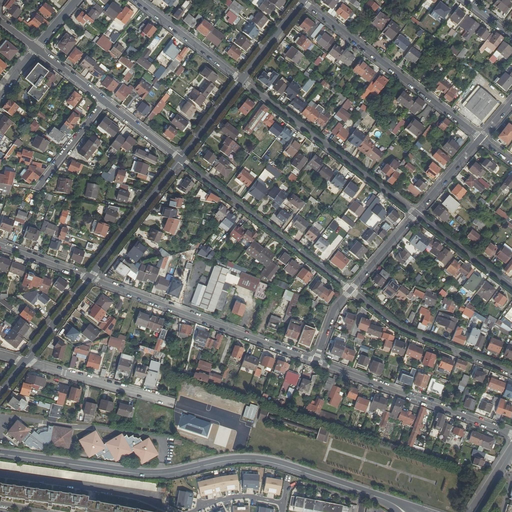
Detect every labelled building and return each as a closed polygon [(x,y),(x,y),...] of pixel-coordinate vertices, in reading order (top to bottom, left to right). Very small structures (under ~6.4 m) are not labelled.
[(9,0),(4,7),(9,10),(13,5),(15,2),(16,0),(9,0)] [(159,0),(170,8),(171,7),(161,0),(159,0)] [(181,15),(183,17),(188,10),(186,9),(190,4),(186,0),(173,17),(177,20),(181,15)] [(269,0),(269,2),(278,9),(285,1),(283,0),(269,0)] [(326,0),(324,3),(330,8),(331,8),(338,0),(326,0)] [(333,10),(341,0),(338,0),(331,8),(333,10)] [(346,0),(341,0),(333,10),(345,19),(348,16),(351,18),(354,13),(343,5),(346,0)] [(368,19),(371,22),(376,16),(373,14),(379,7),(370,0),(365,7),(372,13),(368,19)] [(433,5),(431,7),(432,8),(433,6),(436,8),(442,13),(448,4),(449,5),(452,1),(451,0),(444,0),(444,1),(443,0),(437,0),(433,6),(433,5)] [(505,0),(497,0),(493,5),(498,8),(499,7),(506,12),(511,5),(507,1),(505,0)] [(232,2),(228,7),(238,15),(243,8),(234,1),(232,2)] [(263,4),(259,9),(263,12),(263,11),(268,15),(273,8),(265,1),(263,4)] [(18,4),(15,2),(13,5),(8,12),(8,13),(7,14),(12,17),(12,16),(16,19),(21,12),(15,7),(18,4)] [(54,11),(45,3),(39,11),(48,18),(54,11)] [(110,16),(115,19),(116,18),(120,13),(122,11),(112,3),(106,10),(106,11),(104,13),(109,17),(110,16)] [(98,13),(100,15),(104,10),(97,4),(88,15),(93,19),(98,13)] [(238,15),(228,7),(224,13),(226,15),(229,11),(236,17),(238,15)] [(120,13),(116,18),(124,24),(133,13),(126,8),(121,14),(120,13)] [(464,14),(457,8),(450,18),(449,18),(457,24),(464,14)] [(229,11),(226,15),(230,18),(227,21),(231,24),(233,21),(236,24),(239,19),(236,17),(229,11)] [(36,30),(44,19),(35,12),(27,23),(36,30)] [(89,18),(82,12),(76,19),(80,22),(82,24),(85,20),(86,21),(89,18)] [(261,28),(268,19),(259,12),(254,18),(251,15),(249,18),(252,21),(261,28)] [(376,16),(371,22),(380,29),(388,19),(379,12),(376,16)] [(184,21),(193,28),(202,17),(199,14),(195,19),(189,15),(184,21)] [(479,25),(468,16),(460,26),(467,32),(463,38),(467,41),(479,25)] [(310,34),(316,26),(306,18),(300,26),(310,34)] [(410,20),(417,26),(419,23),(412,18),(410,20)] [(195,31),(205,38),(205,37),(213,28),(203,20),(195,31)] [(391,21),(382,32),(390,38),(396,31),(397,32),(400,28),(391,21)] [(253,39),(259,30),(245,22),(240,31),(253,39)] [(314,38),(323,26),(320,23),(311,36),(314,38)] [(142,32),(150,38),(156,30),(148,24),(142,32)] [(481,38),(483,40),(484,40),(489,33),(481,27),(476,34),(479,36),(478,38),(480,39),(481,38)] [(225,37),(213,28),(205,37),(211,42),(212,41),(218,46),(223,39),(225,37)] [(419,37),(424,31),(422,30),(421,29),(416,35),(419,37)] [(302,35),(311,42),(313,39),(303,32),(301,34),(302,35)] [(331,37),(331,38),(324,33),(322,36),(319,34),(315,40),(327,50),(335,39),(331,37)] [(493,37),(491,35),(485,42),(479,50),(482,53),(486,47),(493,52),(503,39),(496,33),(493,37)] [(76,42),(66,34),(57,46),(67,54),(76,42)] [(294,42),(296,43),(302,35),(301,34),(299,37),(298,37),(294,42)] [(410,42),(399,34),(393,42),(400,48),(399,49),(403,52),(410,42)] [(140,65),(147,71),(152,65),(148,62),(146,64),(144,62),(145,61),(146,59),(151,53),(150,52),(154,46),(155,47),(162,39),(157,35),(139,58),(136,62),(140,65)] [(305,50),(311,42),(302,35),(296,43),(305,50)] [(251,43),(242,36),(236,43),(245,51),(251,43)] [(0,50),(0,52),(9,59),(13,54),(14,55),(18,51),(7,42),(0,50)] [(511,49),(503,42),(489,59),(491,61),(494,56),(495,57),(498,53),(506,59),(511,51),(511,49)] [(107,53),(109,51),(101,44),(99,46),(107,53)] [(111,56),(115,59),(116,58),(114,57),(115,56),(118,58),(125,50),(117,44),(110,52),(109,51),(107,53),(111,56)] [(164,54),(173,61),(178,55),(180,52),(171,45),(164,54)] [(335,45),(328,53),(337,60),(344,52),(335,45)] [(130,46),(125,52),(131,57),(136,51),(136,50),(130,46)] [(235,60),(241,53),(232,46),(228,51),(227,53),(235,60)] [(173,61),(168,68),(170,70),(172,71),(182,58),(189,50),(185,47),(179,56),(178,55),(173,61)] [(295,63),(302,54),(293,47),(286,56),(295,63)] [(421,55),(412,47),(404,57),(405,57),(409,60),(414,64),(421,55)] [(462,50),(457,56),(457,57),(460,59),(465,53),(462,50)] [(347,65),(354,57),(346,51),(340,59),(347,65)] [(87,56),(86,57),(80,65),(84,68),(84,67),(90,71),(96,64),(87,56)] [(318,56),(313,62),(317,65),(322,59),(318,56)] [(124,66),(130,70),(133,66),(130,64),(131,63),(126,59),(125,60),(121,57),(118,61),(124,66)] [(361,75),(367,67),(360,61),(353,70),(360,76),(361,75)] [(127,81),(140,65),(136,62),(133,66),(130,70),(123,79),(127,81)] [(25,80),(37,64),(36,63),(23,79),(25,80)] [(47,72),(37,64),(25,80),(33,86),(28,93),(39,102),(49,88),(56,79),(47,72)] [(94,74),(100,79),(106,72),(99,67),(96,64),(90,71),(89,73),(93,75),(94,74)] [(99,67),(106,72),(110,71),(101,64),(99,67)] [(176,74),(179,76),(185,69),(181,67),(176,74)] [(200,75),(207,80),(211,84),(215,79),(216,80),(218,77),(206,67),(200,75)] [(375,72),(367,67),(361,75),(368,81),(375,72)] [(167,69),(159,80),(161,82),(170,70),(168,68),(167,69)] [(440,77),(442,75),(436,69),(433,72),(436,74),(435,75),(437,77),(438,75),(440,77)] [(270,86),(277,76),(272,72),(272,73),(269,76),(267,74),(264,72),(258,79),(264,84),(265,83),(270,86)] [(511,78),(509,76),(505,73),(496,84),(505,91),(511,82),(511,78)] [(115,88),(116,89),(120,83),(117,81),(116,83),(108,77),(102,85),(111,93),(115,88)] [(305,91),(314,80),(310,77),(301,88),(305,91)] [(380,92),(387,82),(380,77),(372,86),(380,92)] [(139,97),(143,100),(153,87),(142,78),(133,89),(141,95),(139,97)] [(445,93),(451,86),(441,78),(435,86),(441,91),(442,90),(445,93)] [(153,87),(157,91),(163,83),(161,82),(159,80),(154,85),(153,87)] [(205,96),(206,97),(211,91),(215,86),(212,84),(211,84),(207,80),(198,91),(205,96)] [(281,94),(287,87),(279,81),(273,88),(281,94)] [(299,90),(304,84),(300,81),(295,87),(299,90)] [(122,100),(123,102),(133,89),(130,86),(128,89),(123,85),(115,94),(118,97),(119,96),(123,99),(122,100)] [(395,97),(400,90),(397,87),(391,94),(395,97)] [(370,91),(367,88),(361,96),(364,98),(370,91)] [(450,101),(457,92),(451,88),(449,90),(448,91),(444,97),(450,101)] [(481,121),(497,102),(481,88),(465,107),(481,121)] [(198,91),(196,89),(188,98),(199,107),(202,103),(200,102),(205,96),(198,91)] [(345,96),(338,91),(336,94),(338,96),(337,97),(340,100),(336,106),(340,108),(348,99),(345,96)] [(410,100),(405,96),(406,95),(402,92),(396,100),(405,107),(410,100)] [(74,97),(72,95),(67,102),(73,107),(81,97),(76,94),(75,96),(74,97)] [(295,97),(289,104),(299,112),(305,105),(295,97)] [(425,103),(418,97),(409,109),(415,114),(421,106),(422,107),(425,103)] [(12,116),(19,107),(8,98),(5,103),(6,104),(3,109),(12,116)] [(245,116),(251,109),(253,107),(254,105),(247,99),(238,111),(245,116)] [(348,99),(340,108),(336,114),(342,119),(346,121),(350,116),(345,112),(344,112),(352,102),(348,99)] [(152,111),(157,115),(166,104),(161,100),(152,111)] [(197,109),(188,102),(181,111),(188,117),(192,111),(194,113),(197,109)] [(302,113),(308,118),(317,106),(311,102),(302,113)] [(353,103),(352,102),(344,112),(345,112),(353,103)] [(151,109),(143,103),(137,110),(145,117),(151,109)] [(267,113),(269,110),(263,105),(243,131),(249,135),(261,120),(267,113)] [(317,106),(308,118),(313,123),(315,121),(321,113),(324,109),(318,105),(317,106)] [(367,109),(366,109),(365,112),(367,114),(376,121),(379,118),(376,116),(379,112),(370,105),(367,109)] [(77,107),(74,110),(80,115),(83,112),(77,107)] [(68,119),(64,124),(71,129),(71,130),(74,125),(81,115),(80,115),(74,110),(67,119),(68,119)] [(156,115),(152,112),(148,118),(151,120),(156,115)] [(323,115),(321,113),(315,121),(322,126),(331,116),(326,112),(323,115)] [(267,113),(261,120),(270,127),(273,122),(271,120),(273,118),(267,113)] [(377,121),(376,121),(367,114),(363,119),(373,127),(377,121)] [(189,125),(177,115),(171,123),(183,132),(189,125)] [(0,133),(3,136),(13,123),(5,116),(0,122),(0,133)] [(357,128),(361,120),(358,118),(353,126),(357,128)] [(415,138),(424,127),(413,118),(405,129),(415,138)] [(106,132),(112,124),(109,122),(105,119),(99,127),(106,132)] [(450,122),(445,119),(443,121),(442,120),(442,121),(443,122),(440,125),(439,124),(438,126),(443,130),(450,122)] [(396,126),(397,125),(392,121),(388,126),(393,130),(396,126)] [(293,139),(296,136),(276,122),(270,129),(274,132),(272,134),(278,138),(279,136),(287,142),(290,137),(293,139)] [(331,132),(335,135),(343,125),(339,123),(331,132)] [(71,129),(64,124),(59,130),(66,135),(71,129)] [(106,132),(106,133),(113,138),(118,131),(117,130),(114,128),(115,126),(113,124),(112,124),(106,132)] [(238,133),(227,124),(221,131),(233,140),(238,133)] [(507,144),(511,137),(511,127),(508,124),(498,137),(507,144)] [(433,127),(430,125),(422,135),(425,137),(433,127)] [(177,133),(169,126),(163,133),(172,140),(177,133)] [(66,136),(58,131),(55,128),(48,136),(58,143),(61,139),(63,140),(66,136)] [(344,131),(342,129),(337,135),(343,141),(348,135),(347,134),(348,132),(345,130),(344,131)] [(359,146),(365,137),(355,129),(352,134),(348,139),(353,143),(353,142),(359,146)] [(48,142),(38,136),(32,146),(44,152),(47,148),(45,147),(48,142)] [(87,160),(97,148),(101,143),(97,139),(93,136),(79,154),(87,160)] [(123,148),(128,152),(135,142),(131,139),(129,137),(126,140),(126,141),(122,138),(119,136),(111,146),(118,151),(121,148),(121,147),(123,148)] [(370,139),(366,136),(365,137),(359,146),(358,147),(356,149),(360,152),(361,150),(367,155),(373,147),(367,142),(370,139)] [(236,154),(240,147),(228,138),(225,141),(226,142),(224,145),(219,151),(227,157),(232,151),(236,154)] [(452,155),(459,146),(450,139),(443,147),(452,155)] [(291,159),(301,147),(293,140),(283,153),(291,159)] [(418,141),(414,145),(420,150),(423,145),(418,141)] [(378,162),(384,154),(374,146),(373,147),(367,155),(372,159),(372,158),(374,159),(378,162)] [(136,152),(134,155),(153,165),(155,162),(157,159),(151,156),(144,152),(137,149),(136,152)] [(438,149),(432,157),(443,165),(449,158),(438,149)] [(22,157),(19,164),(26,165),(26,162),(29,163),(33,153),(24,150),(22,155),(22,157)] [(216,157),(209,151),(203,159),(210,165),(216,157)] [(409,161),(414,157),(409,153),(405,157),(409,161)] [(299,171),(307,160),(299,154),(291,165),(299,171)] [(227,176),(234,166),(221,156),(215,165),(222,171),(222,172),(227,176)] [(316,171),(323,162),(315,156),(308,165),(316,171)] [(407,160),(405,158),(397,168),(399,170),(407,160)] [(486,159),(481,165),(491,173),(496,166),(492,163),(491,164),(486,159)] [(68,170),(76,173),(80,164),(72,161),(68,170)] [(138,162),(134,172),(138,174),(146,176),(148,173),(146,172),(145,172),(147,166),(138,162)] [(411,173),(415,168),(408,162),(405,167),(411,173)] [(390,177),(395,171),(384,163),(379,169),(390,177)] [(426,172),(432,178),(440,169),(433,163),(426,172)] [(483,172),(484,171),(475,163),(469,170),(476,176),(481,171),(483,172)] [(108,174),(110,175),(117,167),(114,164),(112,167),(112,168),(108,174)] [(277,179),(281,174),(280,173),(277,170),(272,167),(269,165),(265,170),(277,179)] [(328,187),(336,176),(322,165),(316,173),(327,182),(325,184),(328,187)] [(34,167),(30,166),(29,169),(28,171),(22,177),(29,183),(33,178),(36,174),(39,177),(41,174),(36,170),(38,167),(34,167)] [(113,179),(113,182),(121,184),(122,184),(122,183),(124,178),(124,176),(126,172),(121,170),(121,171),(120,175),(118,180),(113,179)] [(396,172),(396,171),(395,170),(395,171),(390,177),(387,181),(392,184),(399,175),(396,172)] [(13,179),(14,173),(5,171),(4,175),(0,174),(0,183),(11,186),(12,182),(13,179)] [(248,187),(254,179),(249,175),(243,171),(236,179),(241,182),(244,184),(243,184),(248,187)] [(293,183),(297,179),(291,174),(287,179),(293,183)] [(479,182),(470,175),(464,183),(471,188),(473,186),(480,192),(484,187),(479,182)] [(511,185),(511,176),(510,175),(500,188),(504,191),(507,186),(510,189),(511,185)] [(69,194),(72,180),(59,178),(56,192),(69,194)] [(187,196),(195,185),(187,179),(184,182),(185,183),(182,187),(184,188),(181,191),(187,196)] [(414,186),(421,191),(426,185),(420,179),(414,186)] [(484,187),(486,189),(489,185),(481,179),(479,182),(484,187)] [(347,194),(352,186),(345,181),(342,186),(341,185),(340,186),(341,187),(340,188),(347,194)] [(260,201),(268,191),(256,182),(248,191),(260,201)] [(417,196),(421,191),(414,186),(410,182),(406,187),(417,196)] [(12,186),(11,186),(0,183),(0,188),(2,189),(7,190),(7,193),(9,193),(12,186)] [(96,199),(99,185),(88,183),(85,197),(96,199)] [(466,191),(458,184),(451,192),(459,199),(466,191)] [(282,203),(287,197),(280,192),(280,191),(275,187),(268,196),(273,200),(274,199),(276,200),(276,202),(280,206),(282,203)] [(129,193),(127,192),(119,190),(116,199),(117,200),(122,201),(126,203),(129,193)] [(248,192),(259,202),(260,201),(248,191),(248,192)] [(202,201),(216,204),(219,199),(211,194),(210,195),(208,200),(206,199),(204,198),(202,201)] [(300,210),(305,203),(302,201),(301,202),(293,195),(288,201),(300,210)] [(366,204),(369,207),(372,203),(376,198),(373,196),(366,204)] [(452,212),(459,204),(452,197),(448,202),(446,200),(443,204),(452,212)] [(169,206),(180,208),(182,199),(175,198),(175,200),(170,199),(169,206)] [(369,207),(359,220),(361,222),(370,210),(371,211),(373,207),(378,200),(376,198),(372,203),(369,207)] [(344,206),(348,209),(353,203),(349,200),(344,206)] [(364,209),(354,201),(353,203),(348,209),(358,216),(364,209)] [(285,205),(282,203),(280,206),(273,215),(283,223),(289,216),(281,210),(285,205)] [(215,216),(222,222),(228,214),(229,213),(224,208),(225,208),(221,205),(218,210),(219,211),(216,214),(216,215),(215,216)] [(450,214),(439,205),(433,212),(443,221),(450,214)] [(119,208),(109,206),(104,219),(105,219),(108,220),(107,222),(109,222),(109,221),(113,223),(119,208)] [(381,219),(386,214),(377,206),(374,210),(377,212),(375,214),(381,219)] [(162,217),(168,218),(175,220),(177,211),(163,208),(162,217)] [(58,223),(64,225),(69,211),(63,209),(58,223)] [(495,212),(506,220),(507,218),(497,210),(495,212)] [(27,214),(19,211),(16,218),(25,221),(27,214)] [(385,218),(387,220),(392,224),(399,216),(392,211),(385,218)] [(231,216),(228,214),(222,222),(220,224),(228,231),(237,219),(232,215),(231,216)] [(456,219),(462,225),(465,221),(459,216),(456,219)] [(477,216),(472,223),(482,230),(486,224),(477,216)] [(302,233),(309,225),(299,217),(293,226),(302,233)] [(341,220),(352,229),(354,226),(343,217),(341,220)] [(173,234),(179,220),(175,220),(168,218),(163,230),(173,234)] [(337,233),(343,223),(335,218),(328,227),(337,233)] [(0,227),(11,232),(14,223),(9,221),(3,219),(0,227)] [(382,226),(387,230),(392,224),(387,220),(382,226)] [(47,222),(44,221),(40,231),(53,236),(56,227),(48,224),(46,223),(47,222)] [(104,237),(108,225),(99,222),(95,234),(104,237)] [(229,235),(238,242),(242,237),(245,233),(236,226),(235,227),(231,232),(229,235)] [(312,226),(305,234),(313,241),(320,233),(312,226)] [(344,238),(349,230),(343,226),(337,233),(344,238)] [(372,231),(377,235),(382,239),(387,232),(386,231),(387,230),(382,226),(381,227),(383,229),(382,230),(377,226),(372,231)] [(27,227),(24,237),(36,242),(40,232),(39,231),(38,231),(27,227)] [(65,241),(69,243),(70,238),(65,237),(68,229),(62,227),(62,229),(56,227),(53,236),(53,237),(62,240),(65,241)] [(156,243),(160,232),(151,228),(146,239),(156,243)] [(376,235),(372,231),(370,229),(362,239),(368,245),(371,241),(370,241),(373,237),(371,235),(374,233),(376,235)] [(480,245),(484,239),(472,229),(467,236),(480,245)] [(242,237),(251,244),(253,241),(257,236),(252,232),(251,234),(247,230),(245,233),(242,237)] [(422,252),(428,245),(431,240),(426,236),(425,238),(424,238),(423,239),(422,238),(423,237),(424,236),(418,232),(410,243),(422,252)] [(207,241),(210,244),(217,236),(213,233),(207,241)] [(376,235),(371,241),(375,245),(380,238),(376,235)] [(53,237),(51,241),(52,242),(50,247),(58,250),(62,240),(53,237)] [(320,237),(315,245),(324,251),(329,244),(320,237)] [(431,252),(437,257),(441,252),(442,251),(440,249),(442,247),(432,240),(431,240),(428,245),(431,247),(432,246),(434,248),(431,252)] [(136,262),(146,248),(138,241),(127,255),(136,262)] [(256,259),(256,258),(263,249),(253,241),(251,244),(245,251),(256,259)] [(94,244),(88,242),(86,248),(91,250),(94,244)] [(361,254),(366,249),(358,242),(350,252),(358,259),(362,255),(361,254)] [(495,256),(495,255),(496,255),(499,250),(490,243),(483,251),(490,257),(492,254),(495,256)] [(511,253),(511,249),(504,243),(503,245),(503,246),(507,249),(511,253)] [(506,263),(511,254),(511,253),(507,249),(503,246),(499,250),(496,255),(499,257),(502,259),(501,259),(506,263)] [(73,251),(71,259),(76,261),(80,262),(81,263),(85,252),(75,248),(73,251)] [(197,254),(210,260),(214,254),(211,252),(204,248),(201,251),(200,250),(197,254)] [(267,266),(274,256),(264,248),(263,249),(256,258),(267,266)] [(169,257),(170,256),(161,249),(158,253),(164,258),(169,257)] [(441,252),(437,257),(436,258),(444,264),(451,254),(445,249),(442,253),(441,252)] [(410,256),(404,250),(399,256),(398,254),(395,258),(402,265),(410,256)] [(342,270),(349,261),(338,251),(330,261),(342,270)] [(290,259),(291,259),(283,252),(277,259),(285,266),(290,259)] [(506,263),(501,259),(499,257),(496,255),(495,255),(506,263)] [(0,270),(5,272),(6,272),(8,266),(9,266),(11,261),(0,256),(0,270)] [(164,270),(169,257),(164,258),(162,264),(161,267),(158,274),(162,275),(163,273),(164,273),(165,271),(164,270)] [(132,276),(136,278),(137,276),(139,271),(139,270),(124,259),(121,263),(121,262),(115,270),(124,277),(128,273),(130,270),(134,273),(132,276)] [(299,267),(290,259),(285,266),(283,269),(293,276),(299,267)] [(446,270),(453,276),(462,265),(464,263),(460,260),(458,263),(454,260),(446,270)] [(22,277),(26,267),(12,262),(9,272),(22,277)] [(144,277),(155,282),(158,274),(161,267),(162,264),(158,262),(156,269),(148,266),(145,273),(139,271),(137,276),(136,278),(136,279),(142,281),(144,277)] [(199,307),(213,312),(215,308),(230,267),(221,264),(217,262),(210,280),(209,280),(206,287),(199,307)] [(269,280),(278,268),(271,262),(262,274),(269,280)] [(182,283),(186,284),(188,273),(191,264),(187,263),(182,283)] [(462,265),(453,276),(456,277),(460,272),(467,278),(473,271),(469,268),(468,269),(465,266),(464,266),(462,265)] [(237,285),(242,272),(232,268),(230,267),(215,308),(222,311),(225,300),(227,301),(228,298),(227,297),(228,293),(233,295),(235,289),(232,287),(233,283),(237,285)] [(312,275),(302,268),(296,276),(306,283),(312,275)] [(378,276),(385,281),(390,275),(383,270),(378,276)] [(37,286),(39,287),(42,280),(34,277),(35,276),(33,276),(33,274),(29,272),(28,275),(27,275),(23,286),(30,288),(31,285),(37,287),(37,286)] [(259,282),(260,280),(257,278),(245,273),(242,272),(237,285),(256,292),(259,282)] [(473,272),(467,280),(476,287),(482,279),(473,272)] [(385,281),(378,276),(377,275),(372,281),(380,287),(385,281)] [(52,281),(43,277),(42,280),(39,287),(41,288),(41,290),(46,294),(52,281)] [(168,292),(170,285),(171,282),(160,278),(158,284),(157,283),(155,287),(168,292)] [(388,295),(392,298),(395,294),(401,286),(392,278),(381,292),(386,296),(388,295)] [(58,283),(56,282),(53,285),(61,291),(67,284),(61,279),(58,283)] [(289,285),(279,281),(277,286),(286,289),(289,285)] [(316,294),(312,300),(314,301),(315,301),(318,296),(325,287),(322,285),(322,284),(322,283),(321,282),(320,281),(319,281),(318,281),(318,282),(317,282),(311,291),(316,294)] [(269,286),(259,282),(256,292),(266,295),(269,286)] [(484,283),(476,293),(486,301),(494,290),(490,287),(484,283)] [(168,292),(167,294),(178,298),(181,289),(170,285),(168,292)] [(191,304),(199,307),(206,287),(198,285),(191,304)] [(402,299),(404,301),(407,297),(410,293),(401,286),(395,294),(398,297),(399,296),(402,299)] [(328,290),(325,287),(318,296),(319,297),(326,302),(332,293),(333,293),(333,292),(333,291),(332,291),(332,290),(331,290),(330,289),(329,289),(329,290),(328,290)] [(413,289),(410,293),(407,297),(413,302),(415,298),(412,296),(413,294),(417,296),(419,297),(422,298),(425,294),(413,289)] [(443,297),(447,293),(442,289),(438,293),(443,297)] [(438,294),(426,290),(426,292),(435,296),(432,303),(427,300),(425,303),(434,307),(438,294)] [(44,304),(49,298),(47,297),(42,293),(40,295),(39,294),(35,292),(33,294),(33,293),(29,295),(28,296),(27,295),(25,297),(33,304),(37,299),(44,304)] [(266,295),(256,292),(254,296),(264,300),(266,295)] [(474,292),(463,306),(465,307),(466,307),(476,294),(474,292)] [(300,295),(295,293),(286,316),(291,317),(300,295)] [(500,294),(499,294),(494,300),(501,306),(507,299),(500,294)] [(102,310),(107,298),(102,295),(95,304),(96,304),(102,310)] [(448,298),(445,297),(443,302),(446,303),(445,304),(448,305),(446,310),(452,313),(454,307),(456,303),(449,300),(447,299),(448,298)] [(112,302),(107,298),(102,310),(105,312),(112,302)] [(242,316),(246,304),(236,300),(232,312),(242,316)] [(98,322),(106,312),(105,312),(102,310),(96,304),(91,311),(92,311),(89,315),(98,322)] [(34,314),(26,307),(20,315),(28,321),(34,314)] [(466,307),(465,307),(464,311),(473,316),(475,312),(466,307)] [(419,323),(417,328),(424,331),(426,327),(431,312),(422,308),(419,313),(425,315),(422,324),(419,323)] [(146,328),(151,315),(140,311),(135,324),(146,328)] [(475,312),(473,316),(471,320),(483,325),(485,318),(479,315),(475,312)] [(353,325),(356,316),(347,313),(344,322),(353,325)] [(162,329),(165,320),(151,315),(146,328),(160,333),(162,329)] [(112,317),(102,330),(103,331),(110,336),(116,321),(112,317)] [(361,317),(356,328),(365,332),(369,320),(361,317)] [(453,330),(456,324),(441,318),(438,324),(453,330)] [(485,318),(483,325),(474,346),(474,348),(477,349),(478,347),(480,348),(487,330),(487,328),(486,328),(489,320),(485,318)] [(22,337),(30,326),(21,319),(12,330),(22,337)] [(276,330),(279,322),(270,319),(267,326),(276,330)] [(301,324),(291,320),(289,324),(285,335),(296,339),(300,328),(301,324)] [(192,327),(179,323),(179,330),(181,331),(180,333),(190,335),(192,327)] [(379,337),(383,329),(374,326),(375,325),(370,323),(366,332),(379,337)] [(92,341),(99,332),(89,324),(82,333),(92,341)] [(305,325),(298,343),(309,347),(315,329),(305,325)] [(80,333),(72,327),(65,336),(73,341),(80,333)] [(387,328),(384,327),(383,329),(382,332),(384,333),(382,338),(385,339),(386,340),(384,346),(390,348),(393,342),(392,341),(394,337),(390,335),(391,333),(388,332),(388,334),(385,333),(387,328)] [(15,348),(23,338),(22,337),(12,330),(9,328),(2,337),(15,348)] [(166,331),(162,329),(160,333),(154,350),(157,351),(159,346),(160,347),(166,331)] [(208,338),(209,334),(199,330),(194,342),(199,343),(200,342),(205,344),(208,338)] [(218,349),(223,336),(220,334),(220,335),(218,334),(217,336),(215,341),(217,341),(215,347),(218,349)] [(462,344),(464,339),(456,335),(454,340),(462,344)] [(110,336),(107,347),(122,352),(125,341),(118,339),(110,336)] [(361,345),(363,340),(359,339),(355,337),(354,340),(359,342),(358,344),(361,346),(361,345)] [(205,344),(205,346),(211,349),(212,346),(214,340),(208,338),(205,344)] [(498,353),(502,342),(492,338),(487,348),(498,353)] [(55,346),(57,348),(58,348),(57,349),(56,349),(54,358),(62,360),(66,344),(60,340),(55,346)] [(344,348),(346,344),(335,340),(330,353),(341,357),(344,348)] [(395,341),(391,351),(402,355),(406,344),(402,343),(402,344),(395,341)] [(420,359),(421,356),(424,349),(409,344),(406,354),(420,359)] [(82,345),(75,347),(74,352),(87,355),(89,347),(82,345)] [(153,354),(153,353),(154,350),(140,345),(138,349),(153,354)] [(231,356),(234,357),(236,358),(240,359),(243,349),(235,346),(231,356)] [(355,352),(344,348),(341,357),(352,361),(355,352)] [(417,367),(420,368),(422,364),(431,367),(436,355),(426,352),(424,357),(421,356),(420,359),(417,367)] [(98,369),(101,357),(90,354),(86,366),(98,369)] [(245,355),(241,366),(253,370),(257,360),(252,358),(252,359),(250,358),(250,357),(245,355)] [(366,366),(367,363),(368,360),(369,358),(361,355),(358,363),(366,366)] [(271,369),(274,359),(265,356),(261,365),(271,369)] [(449,370),(453,361),(442,357),(439,366),(449,370)] [(120,359),(117,370),(121,371),(120,374),(127,376),(131,362),(120,359)] [(464,370),(467,363),(458,359),(455,366),(464,370)] [(161,363),(151,360),(149,367),(145,380),(144,383),(154,386),(161,363)] [(287,371),(290,365),(278,360),(275,369),(278,370),(279,371),(282,372),(282,373),(283,374),(284,370),(287,371)] [(198,364),(193,378),(213,384),(214,381),(207,379),(208,376),(199,373),(198,374),(197,374),(199,368),(201,365),(198,364)] [(134,376),(145,380),(149,367),(143,365),(143,368),(137,366),(134,376)] [(380,374),(382,369),(372,365),(370,370),(380,374)] [(482,382),(485,374),(476,371),(473,378),(482,382)] [(287,372),(285,379),(296,383),(298,376),(287,372)] [(425,388),(429,377),(418,373),(414,384),(425,388)] [(219,385),(222,377),(213,374),(212,379),(217,381),(216,383),(219,385)] [(410,385),(413,378),(402,374),(399,381),(410,385)] [(26,382),(32,384),(35,385),(40,386),(44,387),(46,379),(28,375),(26,382)] [(465,387),(469,377),(464,375),(461,381),(460,381),(459,385),(465,387)] [(488,376),(484,387),(487,388),(488,386),(500,391),(504,382),(488,376)] [(306,395),(309,396),(314,383),(300,378),(297,387),(308,391),(306,395)] [(329,389),(333,379),(329,378),(324,388),(329,390),(329,389)] [(336,381),(333,379),(329,389),(331,391),(329,396),(336,399),(341,389),(334,386),(336,381)] [(22,388),(21,391),(29,393),(32,384),(26,382),(24,382),(23,384),(23,385),(21,385),(20,387),(22,388)] [(439,393),(441,386),(431,382),(428,389),(439,393)] [(61,392),(67,394),(69,386),(60,384),(58,391),(61,392)] [(358,390),(357,390),(350,387),(347,396),(354,399),(358,390)] [(78,402),(81,390),(72,388),(68,399),(78,402)] [(57,404),(58,404),(64,406),(67,394),(61,392),(57,404)] [(463,395),(460,403),(464,405),(464,406),(471,408),(474,402),(474,401),(471,400),(472,397),(468,395),(468,394),(464,392),(463,395)] [(491,409),(496,411),(500,398),(495,396),(492,404),(484,401),(487,393),(483,392),(476,408),(489,413),(491,409)] [(372,402),(369,411),(374,413),(376,406),(385,410),(388,401),(385,400),(385,399),(380,397),(380,396),(375,394),(372,402)] [(23,409),(27,404),(27,403),(22,399),(20,402),(13,397),(8,404),(15,409),(18,406),(22,410),(23,409)] [(358,397),(354,408),(368,414),(369,411),(372,402),(358,397)] [(398,417),(401,410),(405,401),(398,398),(396,401),(392,413),(397,415),(397,417),(398,417)] [(321,409),(324,401),(317,399),(314,406),(308,404),(306,408),(310,410),(311,409),(319,413),(321,409)] [(113,403),(102,400),(98,411),(110,414),(113,403)] [(52,405),(39,401),(38,406),(50,409),(52,405)] [(85,413),(84,422),(92,423),(97,405),(86,402),(84,413),(85,413)] [(52,403),(49,416),(54,417),(58,404),(57,404),(52,403)] [(117,414),(132,418),(135,407),(120,403),(117,414)] [(511,407),(509,406),(509,405),(504,403),(500,414),(509,417),(511,409),(511,407)] [(54,417),(57,418),(60,418),(64,406),(58,404),(54,417)] [(250,404),(249,406),(245,406),(243,417),(254,420),(257,405),(250,404)] [(421,407),(406,448),(422,453),(424,448),(412,445),(426,408),(421,407)] [(261,409),(257,420),(264,422),(268,412),(261,409)] [(321,410),(318,419),(332,424),(335,415),(321,410)] [(398,417),(398,418),(404,421),(403,422),(410,425),(414,415),(410,414),(410,412),(407,411),(407,412),(401,410),(398,417)] [(382,419),(379,426),(384,427),(389,412),(385,411),(382,419)] [(432,428),(440,431),(441,427),(443,423),(446,416),(438,413),(432,428)] [(29,430),(17,421),(8,433),(19,442),(29,430)] [(440,431),(439,433),(447,436),(448,435),(450,430),(448,430),(450,425),(443,423),(441,427),(440,431)] [(33,431),(23,443),(30,448),(32,446),(36,449),(38,447),(42,450),(46,446),(49,445),(64,447),(66,428),(46,425),(46,428),(42,427),(38,430),(36,433),(33,431)] [(450,430),(448,435),(451,436),(452,435),(453,435),(453,434),(462,437),(462,439),(465,440),(468,432),(451,426),(450,430)] [(319,428),(315,439),(326,443),(329,431),(319,428)] [(479,445),(483,436),(472,431),(469,441),(479,445)] [(93,432),(79,439),(88,456),(95,452),(97,456),(102,453),(105,459),(106,458),(110,459),(110,460),(114,458),(115,461),(134,452),(141,465),(158,456),(150,443),(144,446),(140,439),(138,440),(134,439),(132,437),(129,438),(127,436),(123,438),(122,436),(103,446),(98,435),(95,437),(93,432)] [(494,440),(483,436),(479,445),(490,449),(494,440)] [(481,467),(486,453),(482,452),(477,450),(474,449),(472,455),(475,456),(473,464),(481,467)] [(156,490),(158,483),(106,475),(21,463),(20,470),(104,482),(156,490)] [(215,473),(196,478),(199,495),(222,491),(239,488),(236,470),(230,471),(215,473)] [(259,471),(242,470),(241,489),(258,489),(259,471)] [(282,476),(264,473),(261,492),(280,494),(282,476)] [(159,511),(158,511),(158,510),(155,509),(155,511),(138,508),(138,506),(135,506),(135,507),(118,504),(118,503),(115,502),(115,504),(86,498),(87,495),(69,492),(13,484),(0,482),(0,494),(2,494),(6,495),(25,498),(29,499),(48,501),(52,502),(71,505),(75,505),(85,507),(85,510),(89,511),(92,511),(94,511),(159,511)] [(194,492),(179,487),(176,504),(192,508),(194,492)] [(348,511),(349,506),(296,495),(294,505),(304,507),(322,511),(329,511),(348,511)] [(350,502),(349,506),(348,511),(355,511),(357,504),(350,502)] [(249,511),(249,504),(233,503),(231,511),(249,511)] [(373,511),(375,504),(368,503),(365,511),(373,511)]
